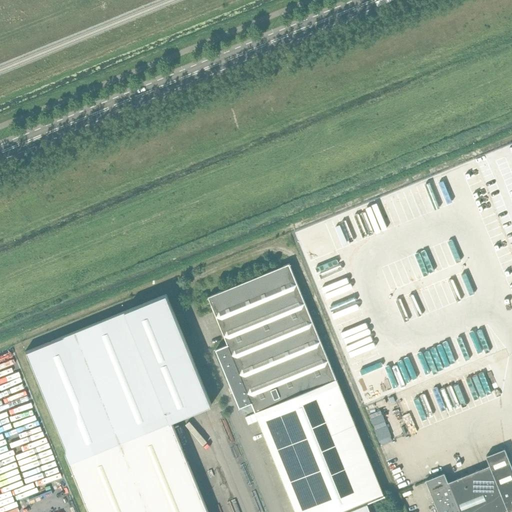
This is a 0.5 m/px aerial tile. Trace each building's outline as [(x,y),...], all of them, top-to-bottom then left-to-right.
[(383,495),(289,263),(208,296),(228,344),(216,349),(240,407),(252,403),(296,511),(344,511),(385,495),(383,495)] [(208,511),(171,421),(212,404),(166,293),(25,352),(70,462),(89,511),(208,511)] [(507,511),(511,510),(511,466),(505,448),(486,455),(490,465),(448,482),(445,472),(426,480),(438,511),(507,511)] [(62,511),(79,511),(75,501),(61,506),(62,511)] [(350,511),(381,511),(377,501),(356,509),(357,509),(350,511)]
